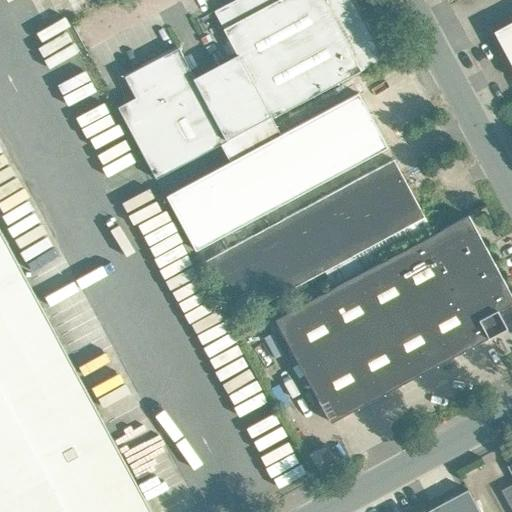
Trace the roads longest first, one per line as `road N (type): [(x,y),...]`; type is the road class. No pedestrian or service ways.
road 1 (unclassified): [(511,200),(403,0)]
road 2 (unclassified): [(333,511),(511,416)]
